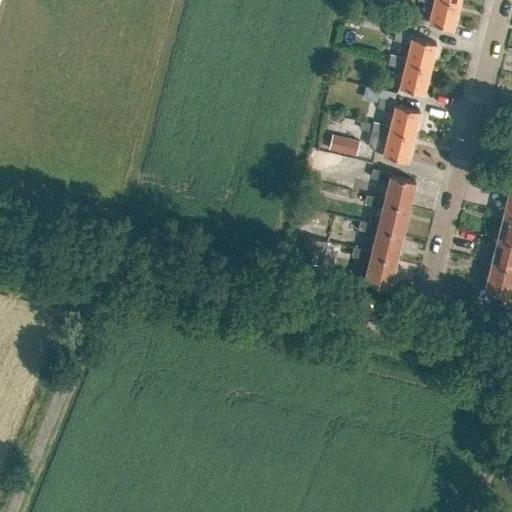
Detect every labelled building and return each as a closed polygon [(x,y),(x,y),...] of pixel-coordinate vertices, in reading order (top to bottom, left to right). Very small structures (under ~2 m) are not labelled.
[(423,0),(432,2),(428,21),(452,27),(458,1),(452,0),(423,0)] [(409,42),(405,58),(405,60),(429,66),(435,42),(411,36),(412,34),(395,30),(393,38),(409,42)] [(389,54),(387,63),(403,67),(399,86),(423,92),(429,66),(405,60),(405,58),(389,54)] [(388,128),(413,134),(419,109),(395,103),(395,101),(379,97),(377,106),(393,110),(389,126),(388,128)] [(387,134),(382,153),(406,160),(413,134),(388,128),(389,126),(373,122),(371,131),(387,134)] [(358,140),(331,133),(327,149),(354,155),(358,140)] [(336,177),(342,154),(315,147),(309,170),(336,177)] [(354,178),(351,190),(366,194),(383,198),(383,200),(408,206),(414,180),(390,174),(390,172),(372,168),(370,176),(387,181),(386,185),(354,178)] [(511,187),(508,187),(502,212),(511,214),(511,187)] [(366,194),(363,202),(381,207),(377,225),(376,226),(402,232),(408,206),(383,200),(383,198),(366,194)] [(511,214),(502,212),(496,237),(511,240),(511,214)] [(376,226),(377,225),(359,220),(357,229),(375,233),(370,251),(370,252),(395,258),(402,232),(376,226)] [(326,240),(305,235),(299,259),(321,264),(326,240)] [(511,240),(496,237),(490,262),(511,267),(511,240)] [(351,255),(368,259),(363,280),(388,286),(395,258),(370,252),(370,251),(353,246),(351,255)] [(511,267),(490,262),(484,288),(509,294),(511,283),(511,267)]
